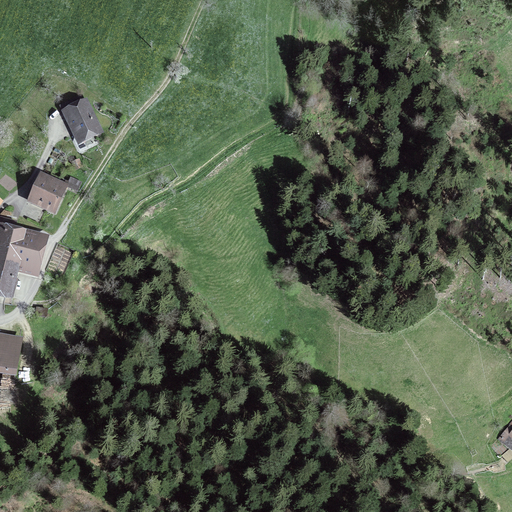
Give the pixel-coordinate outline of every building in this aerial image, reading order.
[(81,140),(98,132),(81,98),(61,108),(63,113),(62,113),(68,125),(72,123),(81,140)] [(72,179),(68,188),(78,192),(82,184),(72,179)] [(54,211),(63,192),(42,182),(32,204),(43,209),(44,206),(54,211)] [(0,293),(12,297),(16,280),(14,279),(17,266),(33,270),(41,241),(14,234),(17,223),(0,218),(0,293)] [(47,311),(38,309),(36,317),(46,319),(47,311)] [(0,342),(0,370),(14,373),(19,346),(0,342)] [(501,448),(511,454),(511,436),(509,435),(501,448)]
